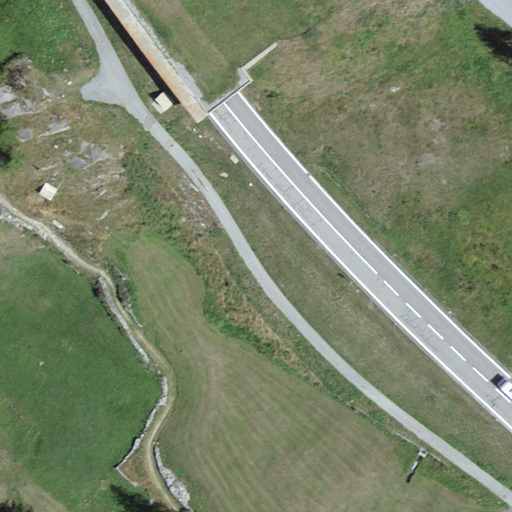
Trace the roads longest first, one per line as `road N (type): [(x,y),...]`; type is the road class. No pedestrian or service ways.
road 1 (residential): [(511,499),(369,396),(275,301),(206,190),(135,98),(83,0)]
road 2 (primary): [(159,0),(225,101),(315,212),(511,403)]
